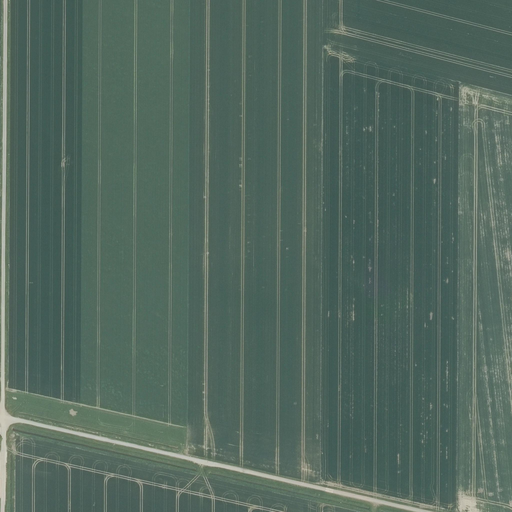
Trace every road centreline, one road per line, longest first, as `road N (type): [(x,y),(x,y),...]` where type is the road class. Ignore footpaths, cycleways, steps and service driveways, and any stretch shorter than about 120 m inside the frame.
road 1 (unclassified): [(425,511),(3,416)]
road 2 (unclassified): [(3,416),(5,0)]
